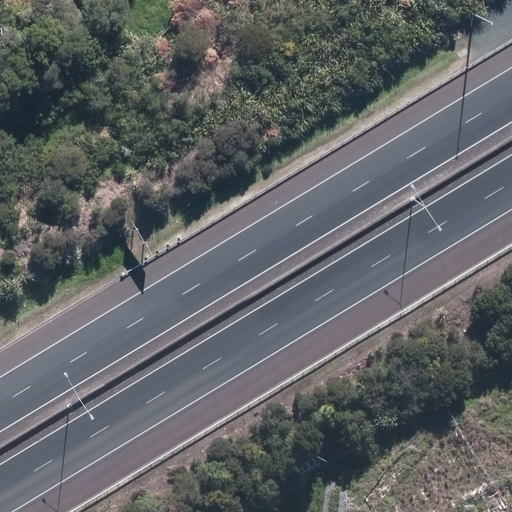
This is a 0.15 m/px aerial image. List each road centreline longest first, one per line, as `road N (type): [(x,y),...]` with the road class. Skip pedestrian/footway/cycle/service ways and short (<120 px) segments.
road 1 (motorway): [(0,388),(511,77)]
road 2 (motorway): [(511,180),(0,482)]
